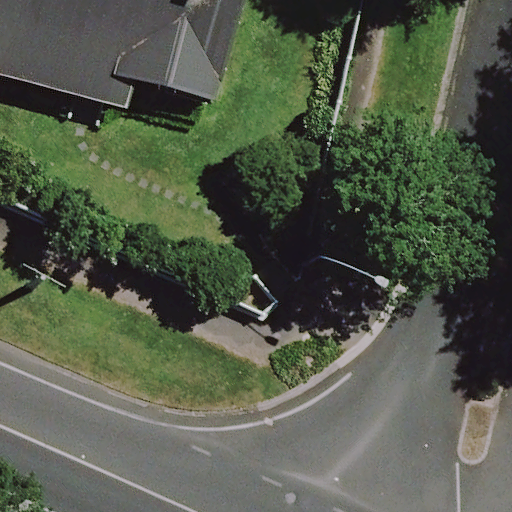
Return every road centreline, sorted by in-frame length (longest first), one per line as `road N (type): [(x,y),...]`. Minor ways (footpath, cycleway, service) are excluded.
road 1 (residential): [(445,511),(511,223)]
road 2 (tertiary): [(212,511),(0,418)]
